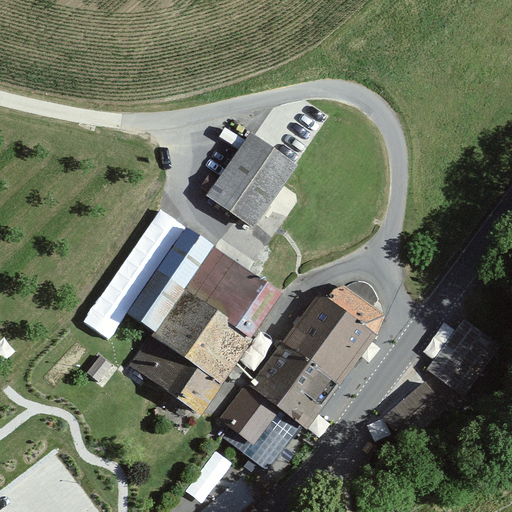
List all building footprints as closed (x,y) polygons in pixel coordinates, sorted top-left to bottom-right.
[(252,136),(209,196),(253,228),(297,168),(252,136)] [(191,236),(132,326),(159,343),(140,373),(214,420),(291,300),(191,236)] [(321,300),(233,427),(244,435),(236,447),(275,474),(304,432),(312,438),(392,322),(347,291),(334,309),(321,300)] [(464,324),(430,373),(467,399),(501,350),(464,324)] [(446,408),(423,385),(383,424),(406,448),(446,408)]
